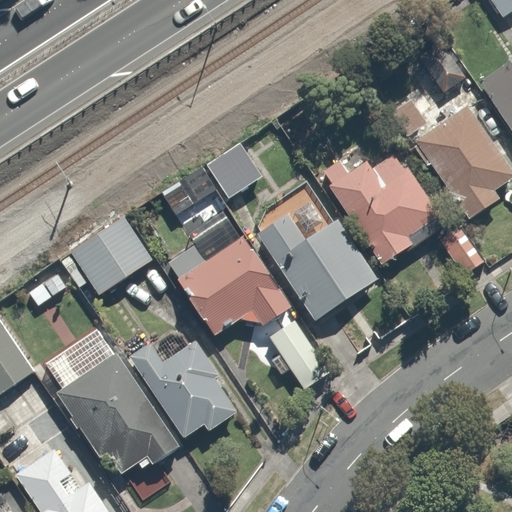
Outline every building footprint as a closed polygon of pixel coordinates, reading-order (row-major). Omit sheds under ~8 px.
[(511,0),(487,0),(500,21),(511,13),(511,0)] [(444,43),(421,59),(444,93),(467,78),(444,43)] [(511,64),(480,85),(511,134),(511,64)] [(511,167),(474,107),(410,146),(425,171),(433,166),(467,221),(495,204),(489,193),(511,178),(511,167)] [(362,153),(323,180),(384,268),(447,224),(396,148),(370,166),(362,153)] [(213,186),(184,203),(204,238),(233,221),(213,186)] [(292,206),(256,230),(314,320),(378,279),(339,218),(312,236),(292,206)] [(151,263),(122,217),(72,249),(101,295),(151,263)] [(487,262),(459,226),(437,242),(466,279),(487,262)] [(248,235),(208,260),(198,243),(177,256),(187,273),(179,278),(214,333),(257,306),(266,321),(292,305),(248,235)] [(332,375),(293,321),(267,339),(306,394),(332,375)] [(0,330),(0,395),(29,377),(0,330)] [(154,345),(130,362),(183,438),(204,423),(212,435),(249,408),(200,339),(166,362),(154,345)] [(180,444),(133,375),(110,391),(117,402),(92,419),(96,424),(84,432),(102,459),(111,454),(122,470),(153,450),(159,459),(180,444)] [(62,481),(79,469),(62,446),(55,451),(21,476),(47,511),(109,511),(87,481),(71,493),(62,481)]
